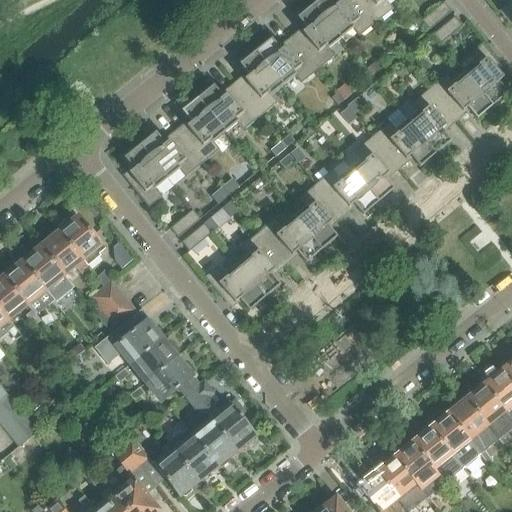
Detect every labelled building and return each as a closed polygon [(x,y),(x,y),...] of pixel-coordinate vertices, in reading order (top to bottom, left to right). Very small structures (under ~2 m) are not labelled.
[(359,38),(376,24),(356,0),(337,0),(336,1),(335,0),(319,0),(313,5),(341,40),(353,30),(359,38)] [(387,3),(390,0),(356,0),(376,24),(393,11),(387,3)] [(511,2),(511,4),(499,12),(511,28),(511,2)] [(451,13),(444,4),(443,4),(421,21),(429,31),(451,13)] [(329,50),(341,40),(313,5),(298,18),(305,26),(291,38),(318,71),(335,57),(329,50)] [(462,27),(455,18),(433,36),(440,45),(462,27)] [(301,84),(318,71),(291,38),(278,48),(271,39),(255,52),(283,87),(295,77),(301,84)] [(400,54),(407,49),(400,40),(394,46),(400,54)] [(458,66),(465,74),(491,108),(508,94),(498,82),(502,79),(495,69),(499,66),(483,46),(458,66)] [(271,96),(283,87),(255,52),(240,65),(247,73),(233,84),(260,117),(277,104),(271,96)] [(372,78),(381,71),(374,63),(366,70),(372,78)] [(476,120),(491,108),(465,74),(453,84),(447,77),(430,90),(456,123),(470,112),(476,120)] [(243,131),(260,117),(233,84),(220,95),(213,86),(197,99),(225,133),(237,124),(243,131)] [(337,94),(343,102),(352,95),(345,86),(336,93),(337,94)] [(444,133),(456,123),(430,90),(413,104),(420,112),(408,122),(435,155),(451,142),(444,133)] [(338,106),(343,102),(337,94),(332,98),(338,106)] [(212,143),(225,133),(197,99),(182,111),(189,120),(175,131),(202,164),(218,151),(212,143)] [(354,115),(364,107),(358,99),(347,107),(348,108),(354,115)] [(357,119),(354,115),(348,108),(340,115),(349,125),(357,119)] [(419,168),(435,155),(408,122),(396,132),(390,124),(372,138),(399,171),(413,160),(419,168)] [(185,178),(202,164),(175,131),(162,142),(155,133),(139,146),(166,180),(179,170),(185,178)] [(286,149),(294,142),(289,136),(281,142),(286,149)] [(386,182),(399,171),(372,138),(355,152),(362,160),(350,170),(377,204),(393,190),(386,182)] [(276,157),(285,149),(281,144),(271,152),(276,157)] [(155,189),(166,180),(139,146),(124,158),(133,170),(128,174),(136,184),(132,187),(148,208),(161,197),(155,189)] [(306,159),(297,149),(290,154),(299,164),(306,159)] [(284,170),(294,162),(288,155),(278,163),(284,170)] [(362,216),(377,204),(350,170),(338,180),(332,173),(315,186),(342,219),(355,208),(362,216)] [(228,197),(239,188),(232,180),(221,189),(228,197)] [(329,229),(342,219),(315,186),(298,201),(305,208),(293,218),(320,252),(336,238),(329,229)] [(218,205),(228,197),(221,189),(211,197),(218,205)] [(228,218),(238,210),(232,202),(221,210),(228,218)] [(177,238),(199,220),(192,211),(170,229),(177,238)] [(96,256),(104,250),(78,218),(70,224),(68,221),(58,229),(60,232),(59,233),(82,261),(93,253),(96,256)] [(305,264),(320,252),(293,218),(281,228),(275,220),(258,234),(284,267),(298,256),(305,264)] [(104,236),(112,229),(105,219),(96,226),(104,236)] [(217,229),(209,220),(203,225),(211,234),(217,229)] [(189,252),(211,234),(203,225),(181,243),(189,252)] [(89,269),(82,261),(59,233),(51,239),(50,237),(40,245),(41,247),(40,247),(64,276),(75,267),(81,275),(89,269)] [(272,277),(284,267),(258,234),(241,248),(248,256),(236,266),(264,299),(279,286),(272,277)] [(46,291),(64,276),(40,247),(33,253),(32,252),(22,261),(22,262),(46,291)] [(45,291),(46,291),(22,262),(14,268),(13,267),(3,276),(4,277),(27,306),(36,317),(48,307),(55,302),(45,291)] [(248,312),(264,299),(236,266),(224,276),(217,268),(204,279),(221,298),(225,294),(233,304),(238,300),(248,312)] [(104,288),(110,283),(103,275),(95,281),(102,289),(102,290),(104,288)] [(0,310),(8,321),(27,306),(4,277),(0,280),(0,310)] [(102,290),(89,300),(97,310),(119,293),(111,284),(110,283),(104,288),(102,290)] [(127,302),(119,293),(97,310),(105,320),(127,302)] [(55,302),(48,307),(52,313),(59,307),(55,302)] [(127,302),(105,320),(113,330),(132,314),(135,312),(127,302)] [(8,321),(0,310),(0,329),(4,335),(6,333),(13,328),(14,327),(8,321)] [(33,328),(40,323),(31,313),(25,318),(33,328)] [(156,329),(152,329),(146,322),(115,347),(130,366),(162,340),(161,339),(162,335),(156,329)] [(14,343),(21,338),(13,328),(6,333),(14,343)] [(172,348),(167,347),(162,340),(130,366),(145,385),(177,359),(176,358),(177,354),(172,348)] [(79,345),(68,354),(73,361),(84,352),(79,345)] [(187,366),(183,366),(177,359),(145,385),(161,405),(178,392),(184,400),(199,388),(198,388),(192,380),(193,379),(191,376),(192,373),(187,366)] [(511,360),(507,364),(508,365),(501,371),(511,383),(511,360)] [(119,384),(128,376),(124,371),(115,379),(119,384)] [(511,383),(501,371),(499,373),(498,371),(489,379),(490,380),(483,385),(505,413),(511,420),(511,383)] [(207,398),(212,394),(204,384),(198,388),(199,388),(184,400),(192,410),(197,406),(206,416),(210,421),(235,453),(242,447),(247,448),(254,442),(253,438),(255,437),(240,419),(242,418),(240,416),(243,414),(233,402),(220,412),(215,406),(214,407),(207,398)] [(511,429),(511,420),(505,413),(483,385),(482,387),(481,386),(471,394),(472,395),(465,401),(487,427),(498,441),(502,446),(506,442),(502,438),(511,429)] [(134,403),(143,395),(139,390),(129,398),(134,403)] [(0,414),(13,404),(5,394),(0,398),(0,414)] [(498,441),(487,427),(465,401),(463,402),(462,401),(453,408),(454,409),(447,415),(469,442),(480,455),(488,465),(492,462),(484,452),(498,441)] [(21,414),(17,409),(13,404),(0,414),(0,426),(2,429),(21,414)] [(197,406),(192,410),(201,420),(206,416),(197,406)] [(10,439),(29,424),(21,414),(2,429),(10,439)] [(480,455),(469,442),(447,415),(445,416),(445,415),(435,423),(436,424),(430,429),(452,456),(463,469),(480,455)] [(228,459),(235,453),(210,421),(192,436),(217,468),(222,468),(228,463),(228,459)] [(181,435),(186,431),(179,422),(174,426),(181,435)] [(18,449),(37,434),(29,424),(10,439),(18,449)] [(463,469),(452,456),(430,429),(428,430),(427,429),(417,437),(418,439),(412,444),(433,471),(444,484),(449,480),(463,469)] [(209,474),(217,468),(192,436),(172,452),(198,483),(199,483),(203,484),(210,478),(209,474)] [(198,483),(172,452),(167,446),(160,451),(164,456),(152,466),(130,439),(122,446),(123,448),(127,453),(155,488),(163,481),(165,481),(179,499),(180,497),(184,499),(191,494),(191,489),(198,483)] [(444,484),(433,471),(412,444),(410,445),(409,444),(399,452),(400,453),(394,459),(426,499),(444,484)] [(155,488),(127,453),(123,448),(112,456),(119,465),(114,469),(122,479),(120,481),(126,487),(114,497),(125,511),(157,511),(145,496),(155,488)] [(394,459),(392,460),(391,459),(381,466),(382,467),(376,473),(397,500),(407,511),(409,511),(426,499),(394,459)] [(94,488),(102,482),(93,471),(85,477),(94,488)] [(388,511),(386,509),(397,500),(376,473),(373,475),(373,473),(363,481),(364,482),(357,488),(375,511),(388,511)] [(125,511),(114,497),(108,490),(100,497),(106,504),(95,511),(125,511)] [(94,511),(84,499),(79,504),(85,511),(87,509),(88,511),(61,511),(55,504),(46,511),(94,511)] [(360,511),(350,499),(340,507),(335,500),(328,505),(324,505),(317,510),(317,511),(360,511)]
